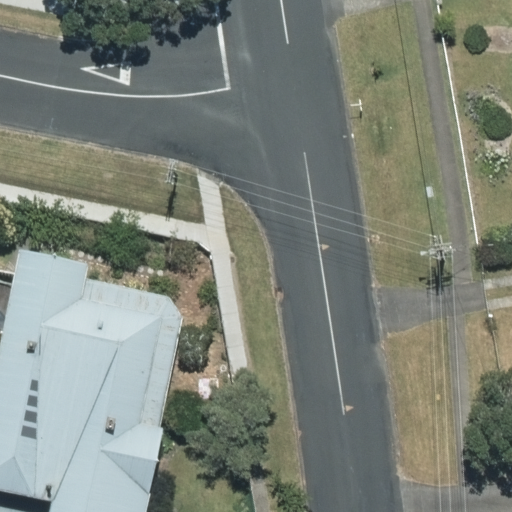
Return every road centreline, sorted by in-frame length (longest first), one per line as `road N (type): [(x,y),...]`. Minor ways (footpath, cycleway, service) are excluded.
road 1 (tertiary): [(293,86),(358,511)]
road 2 (residential): [(0,69),(130,96),(293,86)]
